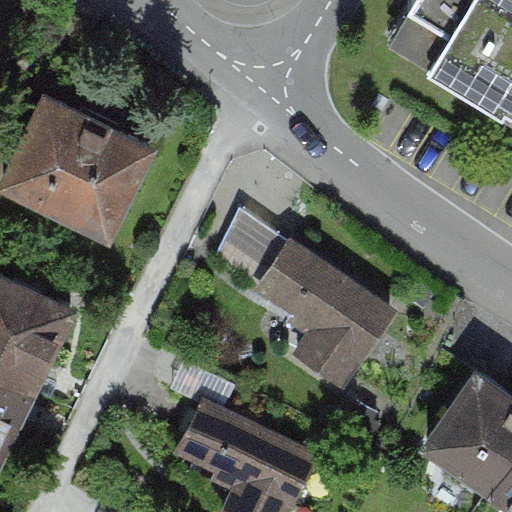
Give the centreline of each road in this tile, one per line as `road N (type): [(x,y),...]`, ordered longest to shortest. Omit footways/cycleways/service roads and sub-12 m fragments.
road 1 (residential): [(511,280),(260,93)]
road 2 (residential): [(260,93),(143,0)]
